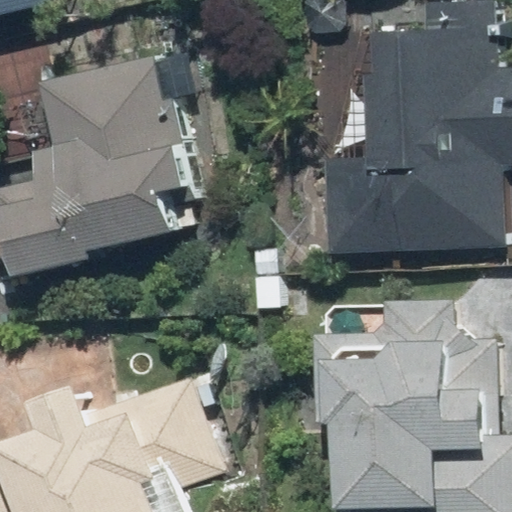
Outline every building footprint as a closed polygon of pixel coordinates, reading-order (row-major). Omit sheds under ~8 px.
[(0,0),(0,28),(60,15),(56,0),(0,0)] [(511,74),(508,74),(510,9),(447,7),(446,40),(376,38),(375,82),(333,81),(327,253),(507,258),(510,170),(511,170),(511,74)] [(168,68),(46,89),(57,153),(38,157),(42,186),(0,192),(0,237),(9,293),(102,277),(99,262),(176,249),(169,209),(191,206),(168,68)] [(461,313),(391,311),(349,310),(331,320),(331,347),(321,347),(319,438),(337,438),(335,511),(511,511),(511,437),(500,437),(502,341),(461,340),(461,313)] [(230,468),(197,384),(102,421),(95,403),(34,427),(39,438),(0,452),(0,483),(11,511),(159,511),(154,498),(230,468)]
